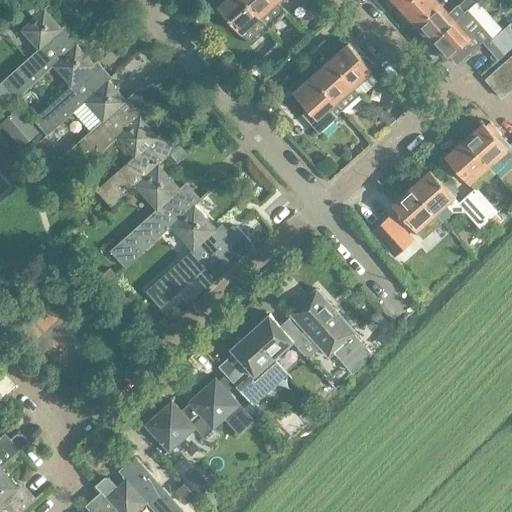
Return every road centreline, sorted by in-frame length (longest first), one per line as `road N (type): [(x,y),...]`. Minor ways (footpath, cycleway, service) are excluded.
road 1 (residential): [(66,443),(324,215)]
road 2 (residential): [(324,215),(134,0)]
road 3 (residential): [(324,215),(439,105)]
road 4 (residential): [(439,105),(342,0)]
